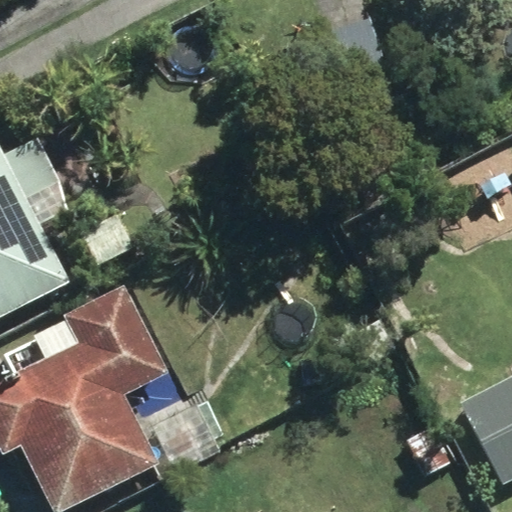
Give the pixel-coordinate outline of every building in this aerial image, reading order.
[(325,37),(348,111),(388,100),(366,24),(325,37)] [(0,325),(65,291),(21,209),(54,192),(28,145),(0,160),(0,325)] [(75,241),(93,274),(129,254),(112,222),(75,241)] [(0,465),(11,459),(40,511),(81,511),(152,475),(116,406),(162,382),(116,297),(59,328),(60,331),(0,361),(0,364),(11,386),(0,392),(0,465)] [(511,385),(458,413),(498,493),(511,485),(511,385)]
